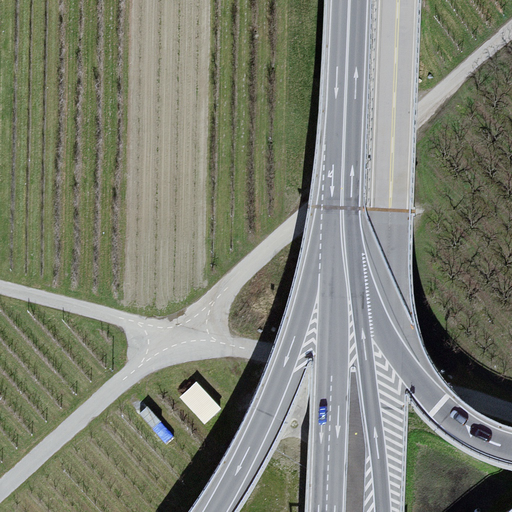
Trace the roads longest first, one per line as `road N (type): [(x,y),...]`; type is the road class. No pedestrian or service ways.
road 1 (track): [(0,491),(511,32)]
road 2 (track): [(0,288),(511,413)]
road 3 (motorway): [(343,152),(285,377),(215,511)]
road 4 (primary): [(343,152),(325,511)]
road 5 (primary): [(386,262),(398,0)]
road 6 (primary): [(377,511),(386,262)]
road 7 (motorway): [(511,451),(449,414),(416,373),(400,338),(386,262)]
road 8 (primary): [(349,0),(343,152)]
